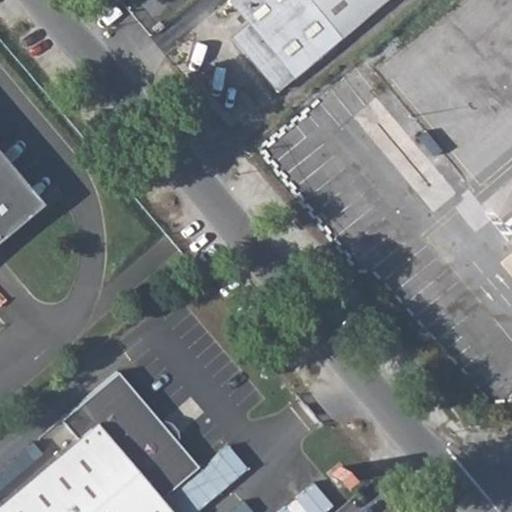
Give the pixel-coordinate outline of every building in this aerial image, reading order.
[(227,0),(228,0),(247,23),(231,36),(276,88),(380,0),(227,0)] [(0,185),(24,215),(40,202),(0,155),(0,185)] [(0,235),(24,215),(0,185),(0,235)] [(511,217),(503,225),(511,235),(511,217)] [(162,420),(159,422),(116,370),(59,419),(75,438),(0,501),(0,511),(169,511),(158,498),(197,466),(174,439),(177,437),(176,429),(169,422),(162,420)]
